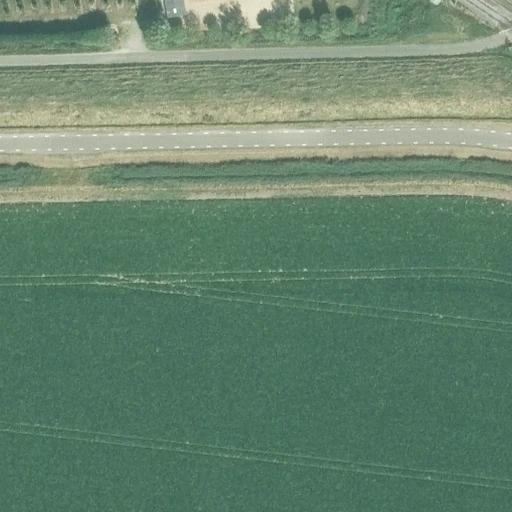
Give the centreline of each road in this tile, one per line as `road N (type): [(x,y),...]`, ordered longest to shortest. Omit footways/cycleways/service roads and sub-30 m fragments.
road 1 (unclassified): [(0,63),(460,49),(511,36)]
road 2 (tertiary): [(511,143),(410,136),(0,149)]
